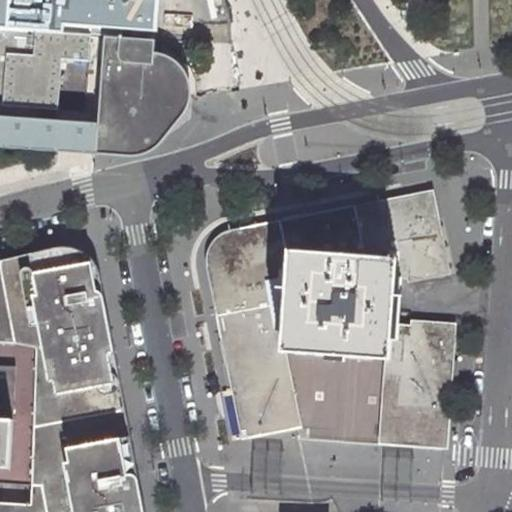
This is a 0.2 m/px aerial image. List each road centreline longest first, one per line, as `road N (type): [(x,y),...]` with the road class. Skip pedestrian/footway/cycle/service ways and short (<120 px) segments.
road 1 (secondary): [(149,173),(277,177),(508,135)]
road 2 (unclassified): [(511,186),(498,458),(479,497)]
road 3 (residential): [(127,179),(189,482)]
road 4 (secondary): [(431,96),(279,123),(149,173)]
road 5 (residential): [(479,497),(189,482)]
road 6 (secondary): [(0,215),(127,179)]
